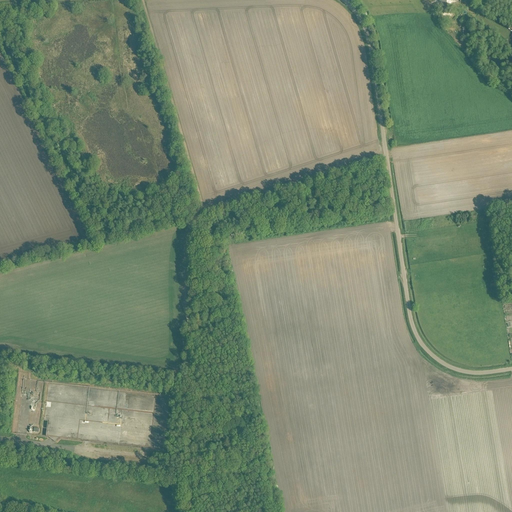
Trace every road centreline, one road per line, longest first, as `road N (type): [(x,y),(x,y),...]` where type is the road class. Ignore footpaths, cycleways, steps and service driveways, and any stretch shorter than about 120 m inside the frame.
road 1 (unclassified): [(511,369),(454,369),(413,330),(368,38),(345,0)]
road 2 (track): [(97,240),(187,216),(194,222),(186,276),(192,511)]
road 3 (track): [(204,213),(143,0)]
road 4 (track): [(194,222),(386,154)]
